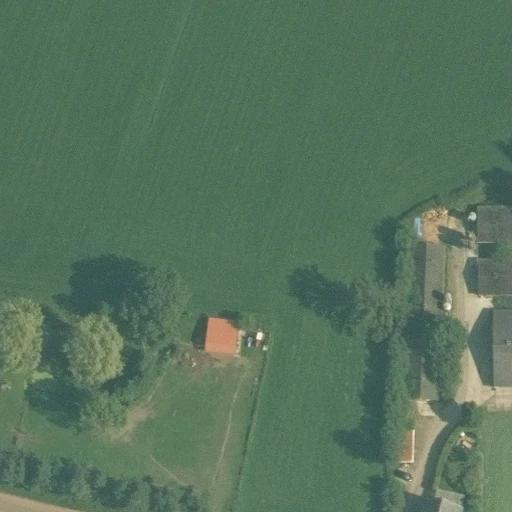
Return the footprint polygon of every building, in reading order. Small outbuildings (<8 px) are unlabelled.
[(511,206),(479,206),(479,243),(511,243),(511,206)] [(408,400),(437,401),(442,245),(413,244),(408,400)] [(511,259),(477,260),(478,297),(511,296),(511,259)] [(511,310),(492,311),(494,389),(511,388),(511,310)] [(241,326),(218,324),(216,349),(239,351),(241,326)] [(413,465),(415,425),(397,425),(396,465),(413,465)] [(437,503),(461,507),(462,496),(439,492),(437,503)] [(462,511),(463,511),(423,502),(420,511),(462,511)]
